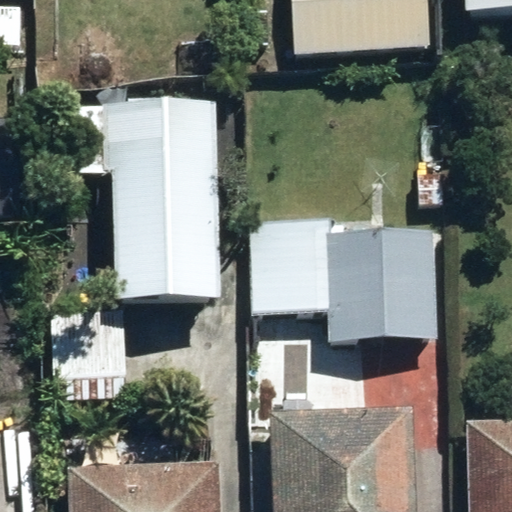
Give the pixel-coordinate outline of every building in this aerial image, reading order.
[(423,0),(289,0),(293,61),(427,53),(423,0)] [(511,0),(462,0),(463,23),(511,21),(511,0)] [(20,13),(0,12),(0,54),(19,55),(20,13)] [(217,111),(114,111),(114,311),(217,311),(217,111)] [(15,119),(0,118),(0,226),(17,226),(15,119)] [(329,225),(249,228),(252,320),(327,317),(328,351),(435,347),(431,234),(329,238),(329,225)] [(114,319),(49,319),(49,409),(129,409),(129,319),(114,319)] [(413,511),(410,413),(266,418),(269,511),(413,511)] [(511,511),(511,426),(463,428),(466,511),(511,511)] [(220,511),(219,468),(65,474),(66,511),(220,511)]
